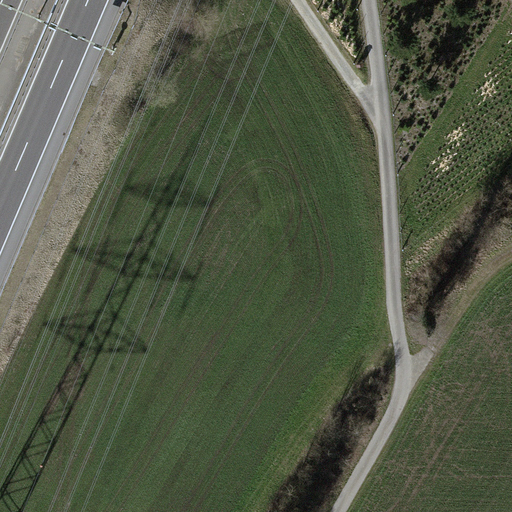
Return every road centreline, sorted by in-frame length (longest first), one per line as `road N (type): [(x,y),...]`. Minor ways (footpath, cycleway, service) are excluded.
road 1 (track): [(369,0),(390,177),(396,344),(408,375)]
road 2 (motorway): [(0,209),(88,0)]
road 3 (track): [(408,375),(511,255)]
road 4 (track): [(341,511),(389,434),(408,375)]
road 5 (track): [(384,123),(296,0)]
